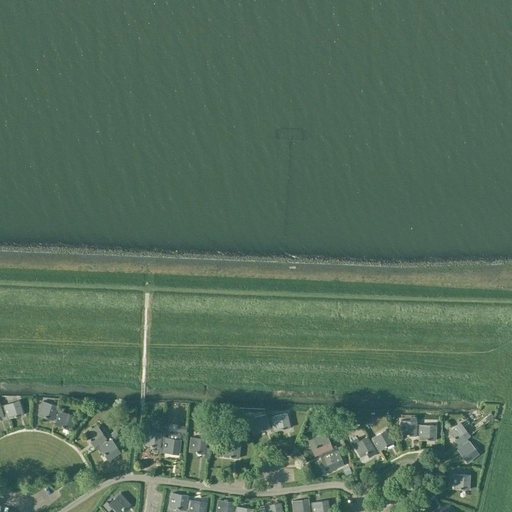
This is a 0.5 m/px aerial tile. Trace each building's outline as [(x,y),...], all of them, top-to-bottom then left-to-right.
[(4,406),(0,407),(2,411),(5,410),(7,414),(8,419),(23,414),(18,400),(4,405),(4,406)] [(53,419),(57,420),(58,416),(54,415),(56,410),(57,406),(43,401),(38,415),(53,420),(53,419)] [(60,412),(56,410),(54,415),(58,416),(57,420),(55,425),(70,430),(75,416),(60,411),(60,412)] [(272,422),(275,431),(290,427),(286,413),(271,417),(267,418),(268,423),(272,422)] [(271,432),(275,431),(272,422),(268,423),(267,418),(266,414),(251,418),(255,432),(270,428),(271,432)] [(416,434),(420,434),(420,430),(416,430),(416,425),(416,421),(400,420),(400,435),(416,436),(416,434)] [(459,444),(461,447),(465,444),(463,441),(466,438),(470,435),(461,423),(449,432),(458,445),(459,444)] [(104,445),(107,442),(105,439),(106,438),(97,425),(85,434),(94,447),(98,444),(101,441),(104,445)] [(420,430),(420,434),(420,440),(435,440),(435,425),(420,425),(420,426),(416,425),(416,430),(420,430)] [(372,438),(369,440),(371,444),(375,442),(377,446),(380,451),(393,443),(385,430),(372,438)] [(159,447),(163,447),(164,443),(160,442),(161,438),(161,433),(146,431),(144,446),(159,448),(159,447)] [(326,433),(309,441),(315,455),(319,453),(327,450),(328,454),(332,452),(338,450),(334,442),(330,444),(326,433)] [(374,448),(377,446),(375,442),(371,444),(369,440),(366,436),(359,441),(357,437),(351,440),(361,457),(366,454),(368,457),(377,452),(374,448)] [(164,443),(163,447),(163,452),(178,455),(180,440),(165,437),(165,438),(161,438),(160,442),(164,443)] [(205,454),(206,439),(191,437),(189,452),(205,454)] [(469,441),(466,438),(463,441),(465,444),(461,447),(457,450),(467,462),(479,453),(469,441)] [(112,439),(107,442),(104,445),(101,441),(98,444),(100,447),(99,448),(108,460),(120,452),(112,439)] [(220,444),(219,455),(223,455),(223,457),(238,458),(240,443),(224,442),(220,441),(220,444)] [(328,454),(327,450),(319,453),(321,457),(320,457),(326,472),(344,464),(338,450),(332,452),(328,454)] [(450,476),(449,484),(453,484),(453,489),(469,489),(469,474),(454,474),(454,477),(450,476)] [(172,493),(169,511),(188,511),(189,509),(190,505),(186,504),(187,500),(188,492),(183,492),(182,495),(172,493)] [(120,493),(108,503),(106,501),(102,505),(108,511),(112,508),(116,511),(121,511),(130,504),(120,493)] [(307,499),(292,501),(293,511),(313,511),(313,507),(309,508),(308,503),(307,499)] [(190,505),(189,509),(188,511),(204,511),(206,502),(191,500),(187,500),(186,504),(190,505)] [(236,511),(232,511),(233,507),(234,502),(218,500),(216,511),(236,511)] [(313,507),(313,511),(329,511),(327,500),(312,502),(312,503),(308,503),(309,508),(313,507)] [(265,505),(265,511),(281,511),(280,503),(265,505)]
